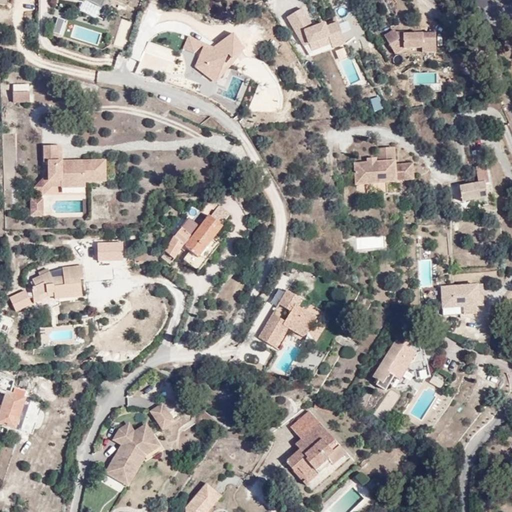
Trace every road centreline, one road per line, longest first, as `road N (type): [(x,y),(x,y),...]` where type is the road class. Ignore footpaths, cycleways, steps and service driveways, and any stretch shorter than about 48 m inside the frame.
road 1 (unclassified): [(75,511),(84,462),(112,400),(163,355),(203,356),(222,343),(268,272),(278,239),(280,210),(235,129),(178,92),(105,77)]
road 2 (unclassified): [(509,92),(423,0)]
road 3 (residential): [(511,405),(470,458),(468,511)]
